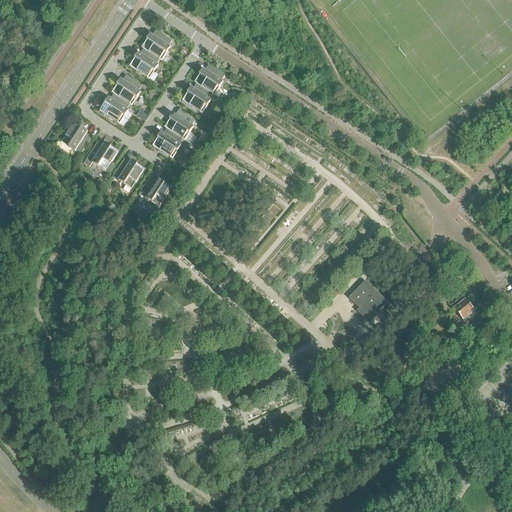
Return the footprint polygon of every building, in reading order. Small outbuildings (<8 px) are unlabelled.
[(168,47),(172,42),(156,31),(152,37),(150,35),(141,49),(143,50),(159,61),(161,62),(170,49),(168,47)] [(156,66),(159,61),(143,50),(140,55),(138,54),(129,67),(149,80),(158,67),(156,66)] [(221,82),(224,77),(208,66),(205,71),(203,70),(194,83),(196,85),(212,95),(214,97),(223,83),(221,82)] [(138,92),(142,87),(126,76),(122,82),(120,80),(111,94),(113,95),(129,106),(131,107),(140,94),(138,92)] [(209,100),(212,95),(196,85),(193,90),(191,88),(182,102),(202,115),(211,102),(209,100)] [(126,111),(129,106),(113,95),(110,100),(108,99),(99,112),(119,125),(128,112),(126,111)] [(191,127),(195,122),(178,111),(175,116),(173,115),(164,129),(166,130),(182,140),(184,142),(193,128),(191,127)] [(81,154),(91,138),(86,135),(87,133),(74,124),(61,144),(74,153),(76,151),(81,154)] [(179,145),(182,140),(166,130),(163,135),(161,133),(152,147),(172,160),(181,147),(179,145)] [(105,173),(118,153),(104,144),(103,146),(98,143),(83,164),(89,168),(92,164),(105,173)] [(131,190),(144,170),(131,161),(129,163),(124,160),(114,176),(119,179),(117,181),(131,190)] [(170,199),(174,192),(171,190),(172,188),(158,180),(157,182),(150,177),(138,195),(159,208),(166,197),(170,199)] [(387,303),(366,283),(355,294),(354,293),(349,299),(360,310),(371,320),(387,303)] [(474,311),(465,301),(462,298),(451,307),(454,310),(453,310),(462,321),(474,311)] [(427,351),(450,335),(443,325),(420,341),(427,351)] [(387,355),(407,342),(401,334),(382,347),(387,355)] [(415,361),(407,349),(396,357),(404,369),(415,361)]
